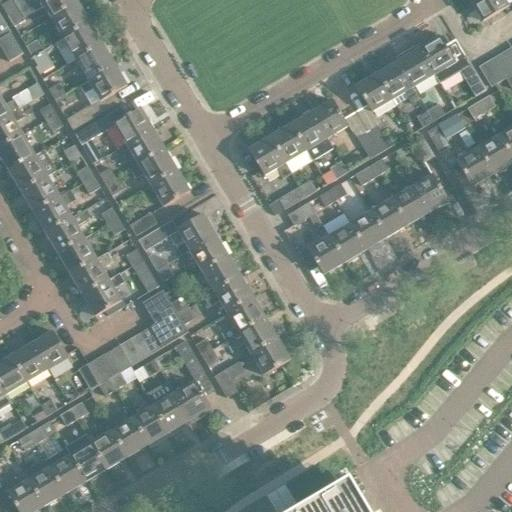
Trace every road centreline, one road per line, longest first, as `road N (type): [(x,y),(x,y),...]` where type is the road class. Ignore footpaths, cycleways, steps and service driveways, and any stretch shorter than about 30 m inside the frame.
road 1 (residential): [(126,511),(323,391),(332,368),(319,328)]
road 2 (residential): [(207,139),(437,2)]
road 3 (residential): [(319,328),(511,215)]
road 4 (residential): [(319,328),(207,139)]
road 5 (residential): [(207,139),(125,3)]
